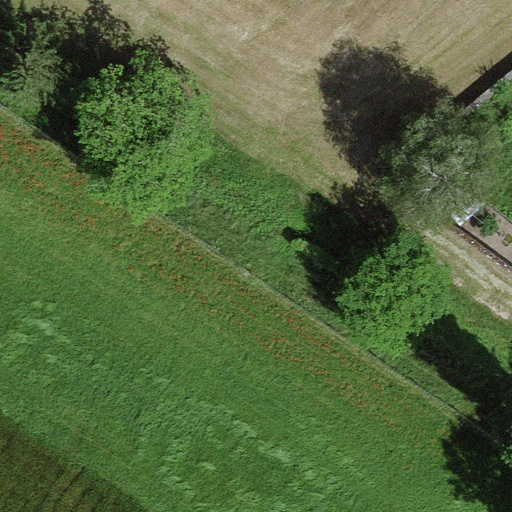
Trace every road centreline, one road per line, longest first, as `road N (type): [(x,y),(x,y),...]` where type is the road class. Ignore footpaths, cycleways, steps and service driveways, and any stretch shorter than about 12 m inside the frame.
road 1 (track): [(511,416),(0,70)]
road 2 (track): [(511,330),(204,113),(18,0)]
